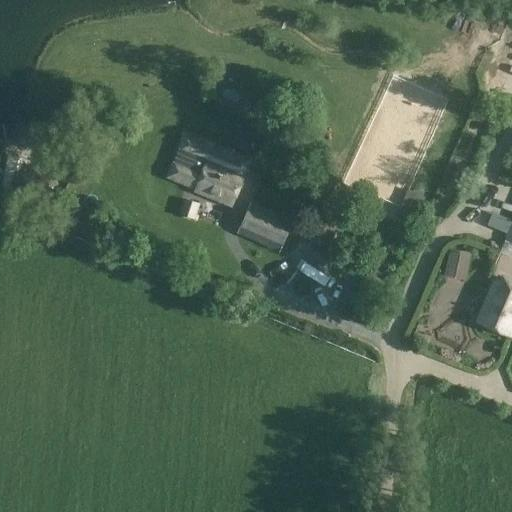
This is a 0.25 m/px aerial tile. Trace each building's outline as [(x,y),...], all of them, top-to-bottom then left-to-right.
[(199,194),(232,207),(246,173),(227,165),(232,153),(186,134),(168,179),(200,192),(199,194)] [(65,167),(54,169),(56,179),(67,177),(65,167)] [(414,192),(404,217),(415,221),(425,196),(414,192)] [(202,205),(185,199),(180,215),(196,221),(202,205)] [(291,221),(251,206),(238,237),(280,252),(291,221)] [(323,256),(338,218),(314,208),(299,246),(323,256)] [(400,247),(412,252),(417,241),(405,236),(400,247)] [(452,249),(449,263),(466,267),(470,253),(452,249)] [(354,279),(354,262),(327,263),(327,279),(354,279)] [(511,287),(495,281),(478,324),(511,336),(511,332),(511,287)]
